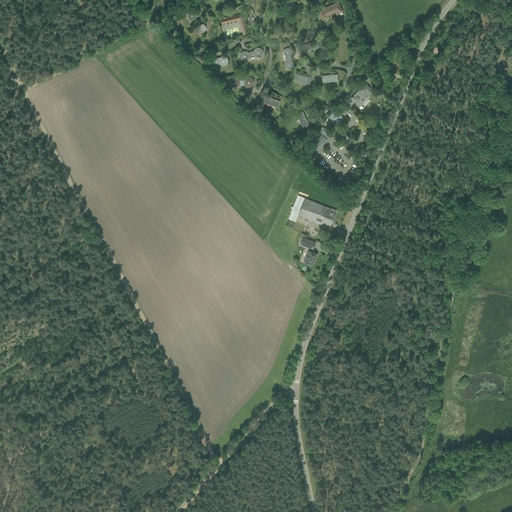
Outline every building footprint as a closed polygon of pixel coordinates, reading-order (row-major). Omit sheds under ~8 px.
[(332,14),(337,12),(337,13),(343,11),(338,1),(328,6),(332,14)] [(328,6),(318,10),(322,20),(327,18),(327,16),(332,14),(328,6)] [(187,15),(187,16),(188,17),(188,18),(189,19),(190,19),(191,20),(192,20),(193,20),(194,19),(195,19),(195,18),(196,17),(196,16),(196,15),(196,14),(195,14),(195,13),(194,12),(193,12),(192,11),(191,11),(190,12),(189,12),(188,13),(188,14),(187,15)] [(220,19),(221,24),(239,20),(243,35),(247,34),(242,14),(226,17),(223,17),(223,18),(220,19)] [(197,28),(197,29),(198,30),(198,31),(199,31),(200,32),(201,32),(202,32),(203,32),(204,32),(205,31),(206,30),(206,29),(206,28),(206,27),(205,26),(205,25),(204,25),(204,24),(203,24),(202,24),(201,24),(200,24),(199,25),(198,25),(198,26),(197,27),(197,28)] [(317,41),(302,45),(304,52),(319,48),(317,41)] [(252,57),(255,56),(256,57),(257,57),(258,57),(259,57),(260,57),(261,56),(262,55),(262,54),(263,53),(263,52),(262,51),(262,50),(261,49),(260,48),(259,48),(258,48),(257,48),(256,48),(255,49),(254,49),(254,50),(253,50),(250,51),(252,57)] [(291,58),(291,55),(291,54),(291,53),(291,52),(291,51),(291,50),(290,49),(289,48),(288,48),(287,48),(286,48),(285,49),(284,49),(284,50),(283,51),(283,52),(283,53),(284,54),(284,55),(285,56),(286,59),(291,58)] [(250,51),(247,52),(246,52),(245,51),(244,51),(243,51),(242,52),(241,53),(240,54),(240,55),(240,56),(240,57),(240,58),(241,59),(241,60),(242,60),(243,61),(244,61),(245,61),(246,60),(247,60),(248,59),(249,58),(252,57),(250,51)] [(216,58),(213,58),(212,57),(211,56),(210,56),(209,56),(208,56),(207,56),(206,57),(206,58),(205,58),(205,59),(204,60),(204,61),(205,62),(205,63),(206,64),(206,65),(207,65),(208,66),(209,66),(210,66),(211,65),(212,65),(213,64),(216,64),(216,58)] [(216,64),(219,64),(220,65),(221,65),(222,66),(223,66),(224,66),(225,65),(226,65),(227,64),(227,63),(228,62),(228,61),(228,60),(228,59),(227,58),(226,57),(225,56),(224,56),(223,56),(222,56),(221,56),(220,57),(219,58),(216,58),(216,64)] [(286,59),(286,61),(285,62),(285,63),(284,63),(284,64),(284,65),(284,66),(285,67),(286,68),(287,68),(287,69),(288,69),(289,69),(290,68),(291,68),(291,67),(292,67),(292,66),(292,65),(292,64),(292,63),(291,62),(291,58),(286,59)] [(361,67),(365,75),(369,73),(365,65),(361,67)] [(296,74),(294,81),(307,84),(309,84),(311,77),(296,74)] [(322,76),(322,83),(338,81),(337,74),(322,76)] [(242,85),(245,85),(246,86),(247,87),(248,87),(249,87),(250,86),(251,86),(252,85),(253,84),(253,83),(253,82),(253,81),(253,80),(252,79),(251,78),(250,78),(250,77),(249,77),(248,77),(247,78),(246,78),(245,79),(244,80),(242,80),(242,85)] [(242,80),(239,80),(238,79),(237,78),(236,78),(235,78),(234,78),(233,78),(232,79),(231,79),(230,80),(230,81),(230,82),(230,83),(230,84),(230,85),(231,86),(232,86),(233,87),(234,87),(235,87),(236,87),(237,87),(238,86),(239,85),(242,85),(242,80)] [(365,101),(363,100),(372,92),(365,85),(348,101),(345,104),(347,107),(350,104),(352,106),(355,103),(358,107),(359,107),(365,101)] [(263,102),(277,108),(280,101),(265,96),(263,102)] [(342,117),(336,110),(334,112),(333,111),(328,116),(331,120),(327,123),(329,126),(330,125),(333,128),(339,122),(337,120),(338,119),(339,119),(342,117)] [(296,114),(303,128),(309,125),(302,111),(296,114)] [(314,143),(310,147),(313,151),(327,140),(326,139),(331,134),(325,128),(321,131),(320,130),(310,139),(314,143)] [(298,215),(330,227),(336,211),(298,196),(289,219),(295,222),(298,215)] [(313,249),(316,242),(303,237),(300,244),(313,249)] [(316,259),(317,254),(308,250),(304,262),(305,262),(305,263),(307,264),(308,263),(312,265),(314,261),(315,258),(316,259)]
